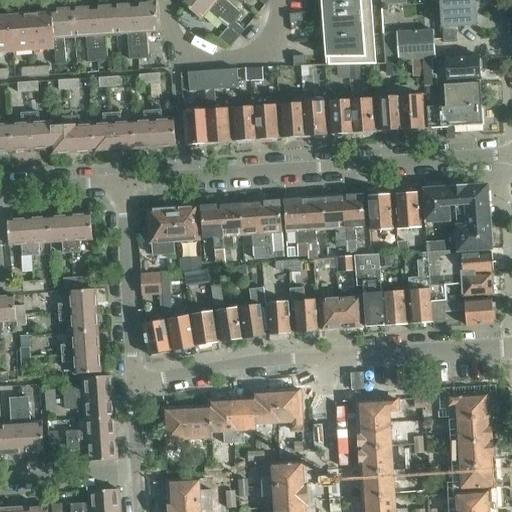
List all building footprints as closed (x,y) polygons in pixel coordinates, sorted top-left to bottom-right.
[(235,21),(210,0),(178,0),(202,20),(209,11),(229,28),(235,21)] [(210,0),(235,21),(241,14),(225,0),(210,0)] [(371,0),(331,0),(332,10),(372,7),(371,0)] [(475,3),(474,1),(441,3),(444,43),(457,42),(456,26),(476,25),(475,15),(477,11),(477,6),(475,3)] [(156,2),(136,3),(140,59),(149,58),(147,32),(158,32),(156,2)] [(136,3),(115,4),(117,35),(128,34),(130,59),(140,59),(136,3)] [(115,4),(94,6),(98,62),(107,62),(105,35),(117,35),(115,4)] [(94,6),(73,7),(75,38),(86,37),(88,63),(98,62),(94,6)] [(53,9),(55,49),(57,65),(66,64),(64,38),(75,38),(73,7),(53,9)] [(372,7),(332,10),(334,38),(374,35),(372,7)] [(52,14),(32,16),(34,51),(55,49),(53,9),(52,9),(52,14)] [(302,13),(290,14),(290,22),(303,21),(302,13)] [(32,16),(11,17),(14,52),(34,51),(32,16)] [(11,17),(0,17),(0,53),(14,52),(11,17)] [(229,28),(219,39),(229,48),(245,30),(235,21),(229,28)] [(398,44),(385,45),(386,61),(412,59),(432,58),(435,58),(433,30),(397,32),(398,44)] [(336,64),(326,65),(326,66),(376,64),(374,35),(334,38),(336,64)] [(305,56),(293,57),(294,65),(306,64),(305,56)] [(479,59),(479,56),(446,58),(447,82),(482,80),(482,78),(478,78),(478,74),(482,74),(482,71),(480,71),(482,69),(481,61),(479,59)] [(432,58),(412,59),(413,76),(424,75),(433,74),(432,58)] [(387,62),(388,74),(398,73),(398,61),(387,62)] [(49,66),(36,67),(36,76),(50,75),(49,66)] [(349,66),(337,67),(338,79),(350,78),(349,66)] [(361,66),(351,66),(351,80),(361,80),(361,66)] [(7,67),(0,68),(0,77),(8,77),(7,67)] [(36,76),(36,67),(22,68),(23,77),(36,76)] [(256,80),(256,68),(247,68),(247,82),(253,82),(253,80),(256,80)] [(263,68),(256,68),(256,80),(253,80),(253,82),(264,82),(263,68)] [(190,92),(205,91),(215,90),(239,88),(237,69),(189,73),(190,92)] [(151,84),(150,74),(140,75),(140,85),(151,84)] [(160,74),(150,74),(151,84),(160,83),(160,74)] [(424,75),(425,86),(437,85),(436,74),(433,74),(424,75)] [(110,87),(109,77),(100,78),(101,88),(110,87)] [(120,77),(109,77),(110,87),(121,86),(120,77)] [(79,79),(69,80),(69,89),(80,88),(79,79)] [(69,89),(69,80),(59,80),(60,89),(69,89)] [(38,81),(28,82),(29,92),(39,92),(38,81)] [(29,92),(28,82),(18,83),(19,93),(29,92)] [(445,85),(446,107),(446,108),(482,106),(482,103),(484,101),(483,95),(481,93),(483,93),(483,90),(479,91),(479,85),(483,85),(482,83),(445,85)] [(402,130),(400,88),(399,84),(387,85),(388,93),(391,93),(391,97),(377,97),(379,131),(382,131),(384,133),(391,133),(393,130),(402,130)] [(437,85),(425,86),(426,96),(438,95),(437,85)] [(410,87),(400,88),(402,130),(411,129),(413,132),(420,131),(422,129),(425,128),(423,95),(410,96),(410,87)] [(205,91),(207,110),(209,143),(218,142),(220,145),(228,144),(229,142),(232,141),(229,108),(217,109),(215,90),(205,91)] [(375,98),(352,99),(355,133),(363,132),(365,134),(373,134),(374,131),(377,131),(375,98)] [(355,133),(352,99),(329,101),(332,134),(334,134),(336,136),(345,136),(346,133),(355,133)] [(326,101),(304,103),(306,136),(315,136),(317,138),(325,137),(326,135),(328,135),(326,101)] [(306,136),(304,103),(281,104),(283,138),(286,138),(288,140),(296,139),(297,137),(306,136)] [(278,104),(255,106),(258,140),(267,139),(268,141),(277,141),(278,138),(280,138),(278,104)] [(258,140),(255,106),(233,108),(235,141),(238,141),(239,143),(247,143),(248,140),(258,140)] [(446,108),(446,107),(427,108),(429,128),(478,125),(478,124),(483,124),(482,106),(446,108)] [(209,143),(207,110),(184,111),(187,145),(189,144),(191,147),(199,146),(200,144),(209,143)] [(144,121),(133,122),(135,148),(155,147),(153,111),(144,112),(144,121)] [(161,111),(153,111),(155,147),(176,146),(174,119),(162,120),(161,111)] [(22,123),(11,124),(12,151),(33,149),(30,113),(21,114),(22,123)] [(39,113),(30,113),(33,149),(53,148),(52,127),(51,121),(39,122),(39,113)] [(121,113),(112,114),(114,150),(135,148),(133,122),(121,123),(121,113)] [(104,124),(92,124),(94,151),(114,150),(112,114),(103,114),(104,124)] [(80,116),(71,117),(74,152),(94,151),(92,124),(81,125),(80,116)] [(63,126),(52,127),(53,148),(53,154),(74,152),(71,117),(62,117),(63,126)] [(0,151),(12,151),(11,124),(0,124),(0,151)] [(457,218),(457,227),(489,225),(488,216),(491,213),(490,208),(488,206),(486,186),(450,189),(451,206),(466,205),(466,218),(457,218)] [(452,220),(451,206),(450,189),(423,191),(425,221),(452,220)] [(396,195),(398,228),(423,227),(420,193),(417,193),(415,191),(409,191),(407,194),(396,195)] [(368,197),(370,231),(394,229),(392,195),(389,195),(386,193),(380,193),(378,196),(368,197)] [(364,194),(344,195),(348,252),(356,252),(354,227),(366,226),(364,194)] [(344,195),(324,197),(326,229),(337,228),(338,247),(344,253),(348,252),(344,195)] [(324,197),(304,198),(308,255),(318,255),(316,230),(326,229),(324,197)] [(308,255),(304,198),(284,200),(287,232),(296,231),(298,256),(308,255)] [(281,200),(261,201),(265,258),(274,258),(273,233),(283,232),(281,200)] [(261,201),(241,203),(243,235),(253,234),(255,259),(265,258),(261,201)] [(241,203),(221,204),(224,249),(225,261),(235,261),(234,236),(243,235),(241,203)] [(224,249),(221,204),(201,206),(203,238),(214,237),(215,250),(224,249)] [(186,208),(174,209),(176,241),(200,240),(198,208),(194,208),(192,206),(187,207),(186,208)] [(176,241),(174,209),(149,211),(151,230),(150,232),(150,237),(152,239),(152,243),(153,255),(177,253),(176,241)] [(90,214),(69,215),(72,253),(81,252),(80,240),(92,239),(90,214)] [(69,215),(49,217),(50,242),(62,241),(63,253),(72,253),(69,215)] [(49,217),(28,218),(31,255),(40,255),(39,243),(50,242),(49,217)] [(31,255),(28,218),(7,219),(9,245),(21,244),(22,256),(31,255)] [(489,225),(457,227),(459,251),(490,248),(490,245),(493,243),(492,237),(490,235),(489,225)] [(427,242),(428,252),(437,252),(436,245),(441,244),(441,241),(427,242)] [(444,241),(441,241),(441,244),(436,245),(437,252),(445,251),(444,241)] [(407,242),(398,243),(399,253),(408,252),(407,242)] [(379,244),(370,245),(371,256),(380,255),(379,244)] [(224,249),(215,250),(216,262),(225,261),(224,249)] [(428,252),(428,260),(430,277),(492,273),(490,251),(445,255),(445,251),(437,252),(428,252)] [(388,255),(381,256),(382,267),(389,266),(388,255)] [(32,256),(22,256),(23,271),(33,271),(32,256)] [(363,286),(364,294),(366,327),(385,326),(383,293),(380,256),(355,257),(357,286),(363,286)] [(201,257),(179,259),(181,271),(202,269),(201,257)] [(337,259),(338,266),(338,271),(355,270),(354,258),(337,259)] [(300,260),(288,261),(288,269),(301,268),(300,260)] [(411,324),(433,322),(432,301),(430,277),(428,260),(418,260),(419,277),(409,278),(410,290),(408,290),(411,324)] [(288,269),(288,261),(275,262),(276,270),(288,269)] [(195,271),(183,273),(185,286),(210,282),(208,269),(195,271)] [(172,312),(170,273),(158,274),(161,290),(161,294),(163,294),(164,313),(172,312)] [(430,277),(432,301),(447,300),(446,284),(462,283),(463,297),(483,295),(494,294),(492,273),(430,277)] [(161,290),(158,274),(141,275),(142,291),(161,290)] [(89,277),(79,278),(79,288),(89,287),(89,277)] [(79,288),(79,278),(69,279),(69,288),(79,288)] [(48,280),(38,281),(39,290),(49,289),(48,280)] [(39,290),(38,281),(28,281),(29,291),(39,290)] [(220,287),(213,288),(216,305),(223,304),(220,287)] [(250,290),(252,306),(239,308),(244,339),(246,338),(249,340),(253,340),(255,337),(265,335),(261,305),(266,304),(265,288),(250,290)] [(59,304),(59,313),(97,311),(95,289),(70,291),(71,304),(59,304)] [(290,298),(294,302),(297,333),(319,331),(316,300),(305,301),(304,289),(290,290),(290,298)] [(405,291),(383,293),(385,326),(408,324),(405,291)] [(13,296),(0,296),(0,334),(4,334),(3,322),(15,321),(13,296)] [(361,296),(340,297),(342,329),(363,327),(361,296)] [(342,329),(340,297),(319,299),(321,330),(342,329)] [(432,301),(433,322),(445,321),(445,312),(466,310),(467,326),(494,323),(493,321),(495,318),(495,312),(493,310),(492,298),(447,302),(447,300),(432,301)] [(288,302),(266,304),(269,335),(291,333),(288,302)] [(16,306),(17,316),(26,315),(25,305),(16,306)] [(224,310),(217,311),(221,342),(243,339),(239,308),(224,310)] [(72,321),(73,333),(98,331),(97,311),(59,313),(60,322),(72,321)] [(191,315),(196,346),(218,342),(213,312),(191,315)] [(26,315),(17,316),(17,326),(41,324),(41,314),(26,315)] [(168,320),(174,350),(195,346),(189,316),(168,320)] [(143,324),(149,355),(151,354),(154,356),(158,356),(160,353),(170,351),(165,320),(143,324)] [(62,346),(62,354),(100,352),(98,331),(73,333),(74,345),(62,346)] [(21,349),(21,357),(30,356),(30,348),(21,349)] [(100,352),(62,354),(63,363),(75,362),(76,374),(101,373),(100,352)] [(30,356),(21,357),(22,368),(31,367),(30,356)] [(8,371),(0,370),(0,381),(9,381),(8,371)] [(64,400),(114,397),(112,376),(82,378),(83,389),(64,391),(64,400)] [(46,391),(46,401),(57,401),(56,390),(46,391)] [(300,390),(278,391),(280,423),(292,422),(292,431),(302,430),(300,390)] [(253,393),(253,398),(254,398),(255,424),(256,424),(280,423),(278,391),(253,393)] [(457,407),(458,420),(489,418),(488,394),(448,397),(449,408),(457,407)] [(29,397),(20,398),(23,453),(44,452),(42,422),(31,423),(29,397)] [(85,420),(115,418),(114,397),(64,400),(65,410),(84,408),(85,420)] [(11,424),(1,425),(2,455),(23,453),(20,398),(10,398),(11,424)] [(253,398),(232,400),(234,443),(245,443),(244,431),(256,430),(256,424),(255,424),(254,398),(253,398)] [(440,398),(423,399),(423,408),(440,407),(440,398)] [(423,408),(423,399),(406,400),(407,409),(423,408)] [(209,401),(210,407),(212,433),(224,432),(224,444),(234,443),(232,400),(209,401)] [(357,402),(359,426),(390,424),(390,410),(398,410),(397,400),(357,402)] [(57,401),(46,401),(47,410),(57,409),(57,401)] [(210,407),(186,408),(187,440),(213,438),(212,433),(210,407)] [(187,440),(186,408),(164,409),(166,449),(176,449),(176,440),(187,440)] [(66,432),(67,442),(117,438),(115,418),(85,420),(86,431),(66,432)] [(458,420),(459,443),(493,441),(492,424),(490,424),(489,418),(458,420)] [(357,433),(358,449),(392,447),(390,424),(359,426),(359,433),(357,433)] [(59,432),(48,433),(49,443),(59,442),(59,432)] [(427,436),(428,445),(436,444),(436,436),(427,436)] [(414,437),(414,446),(424,445),(423,437),(414,437)] [(117,438),(67,442),(68,451),(87,450),(88,461),(118,459),(117,438)] [(459,443),(461,467),(492,465),(492,457),(494,457),(493,441),(459,443)] [(60,452),(59,442),(49,443),(50,453),(60,452)] [(436,444),(428,445),(428,453),(437,453),(436,444)] [(424,445),(414,446),(415,454),(424,453),(424,445)] [(361,465),(362,472),(393,470),(392,447),(358,449),(359,465),(361,465)] [(258,461),(258,451),(248,452),(248,461),(258,461)] [(262,477),(262,487),(305,484),(304,462),(273,464),(273,476),(262,477)] [(215,474),(214,465),(206,465),(206,474),(215,474)] [(492,465),(461,467),(449,467),(449,478),(461,477),(462,489),(494,487),(492,465)] [(179,467),(167,467),(167,477),(183,476),(183,469),(179,469),(179,467)] [(437,468),(429,468),(429,477),(438,476),(437,468)] [(425,477),(425,469),(416,469),(416,477),(425,477)] [(393,470),(362,472),(363,495),(395,493),(394,481),(406,480),(405,470),(393,470)] [(168,481),(169,502),(169,503),(213,500),(212,490),(200,491),(199,479),(168,481)] [(238,480),(239,488),(248,488),(247,479),(238,480)] [(275,496),(275,507),(307,505),(307,506),(309,506),(307,484),(305,484),(262,487),(263,497),(275,496)] [(248,488),(239,488),(239,496),(248,496),(248,488)] [(71,511),(91,511),(121,510),(119,489),(89,491),(90,503),(71,504),(71,511)] [(226,491),(226,499),(236,499),(235,491),(226,491)] [(445,507),(445,511),(489,511),(488,492),(456,494),(457,506),(445,507)] [(363,499),(364,511),(408,511),(408,509),(396,509),(395,497),(363,499)] [(236,499),(226,499),(227,508),(236,508),(236,499)] [(167,511),(201,511),(213,510),(213,500),(169,503),(169,502),(167,502),(167,511)]
